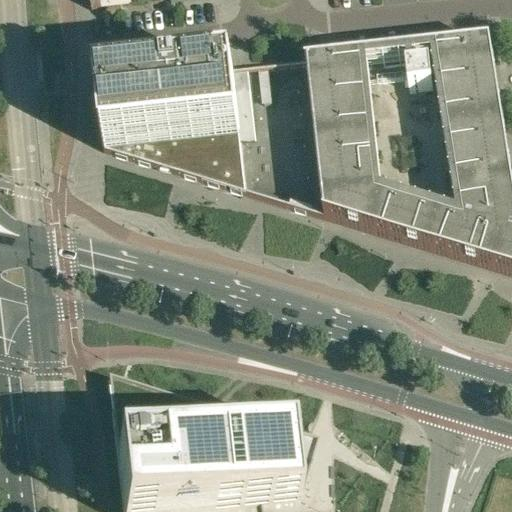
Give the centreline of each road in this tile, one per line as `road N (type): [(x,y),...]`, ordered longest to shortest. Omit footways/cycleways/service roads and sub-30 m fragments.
road 1 (primary): [(0,292),(473,418)]
road 2 (primary): [(450,360),(200,287),(0,242)]
road 3 (residential): [(511,2),(328,23),(300,12)]
road 4 (residential): [(248,27),(216,39),(71,54)]
road 5 (primary): [(17,511),(0,348)]
